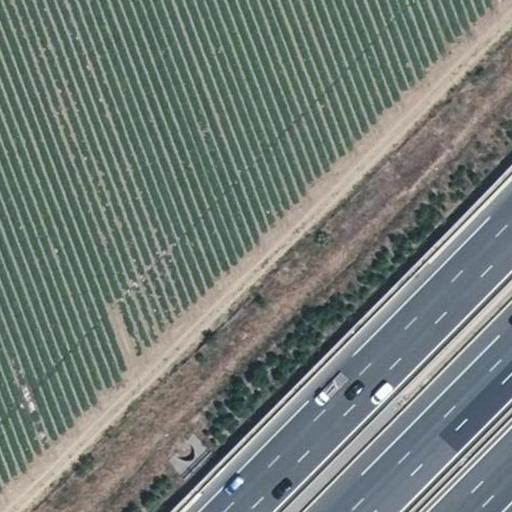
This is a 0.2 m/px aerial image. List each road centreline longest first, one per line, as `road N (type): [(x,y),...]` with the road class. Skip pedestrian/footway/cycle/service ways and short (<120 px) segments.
road 1 (track): [(91,511),(446,162),(511,86)]
road 2 (motorway): [(511,233),(237,511)]
road 3 (motorway): [(511,360),(363,511)]
